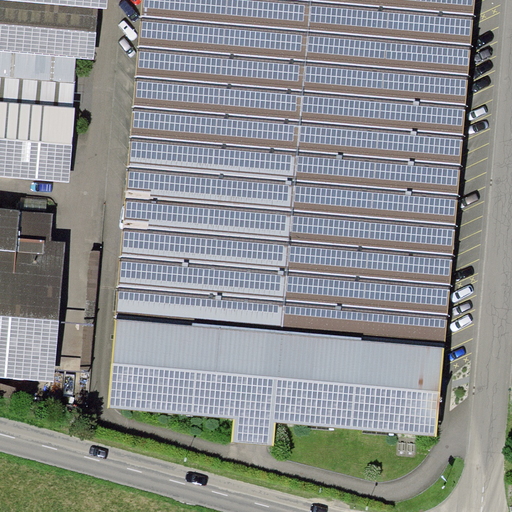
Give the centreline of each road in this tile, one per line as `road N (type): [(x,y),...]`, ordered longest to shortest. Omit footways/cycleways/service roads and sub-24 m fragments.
road 1 (residential): [(511,163),(484,511)]
road 2 (secondary): [(294,511),(0,433)]
